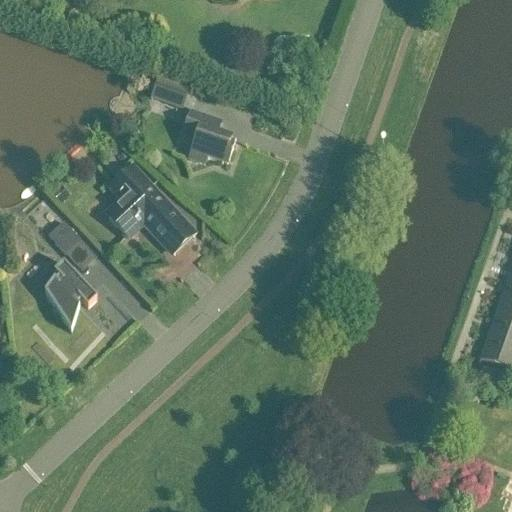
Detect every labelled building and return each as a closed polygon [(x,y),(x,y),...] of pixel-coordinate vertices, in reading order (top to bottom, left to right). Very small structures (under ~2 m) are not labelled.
[(158,81),(152,100),(183,111),(190,92),(158,81)] [(205,164),(226,171),(234,147),(216,140),(220,129),(189,118),(182,141),(195,146),(188,165),(203,170),(205,164)] [(132,176),(112,195),(118,201),(125,194),(131,199),(107,221),(110,223),(107,226),(122,241),(124,239),(127,242),(142,228),(170,258),(190,239),(132,176)] [(80,246),(63,228),(48,242),(65,260),(80,246)] [(55,287),(53,285),(44,298),(55,315),(52,318),(59,322),(70,339),(78,312),(77,310),(80,307),(87,314),(96,306),(63,270),(54,279),(58,284),(55,287)] [(511,290),(507,288),(498,314),(511,319),(511,290)] [(511,319),(498,314),(489,339),(511,347),(511,319)] [(511,347),(489,339),(480,365),(511,376),(511,347)]
